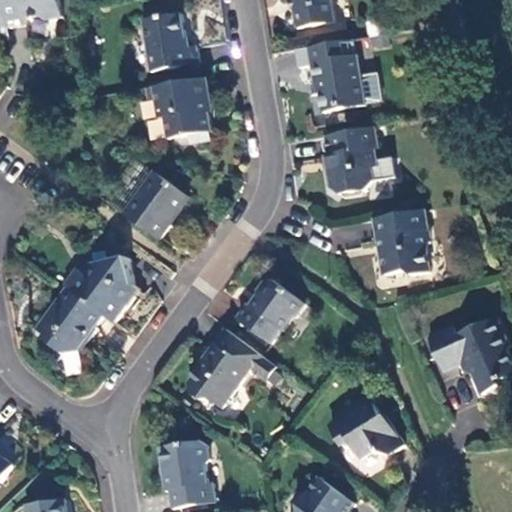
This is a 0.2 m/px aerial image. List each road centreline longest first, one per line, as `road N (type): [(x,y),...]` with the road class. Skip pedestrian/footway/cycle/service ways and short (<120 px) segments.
road 1 (residential): [(250,0),(275,145),(271,193),(107,429)]
road 2 (residential): [(107,429),(24,386),(4,349),(0,317)]
